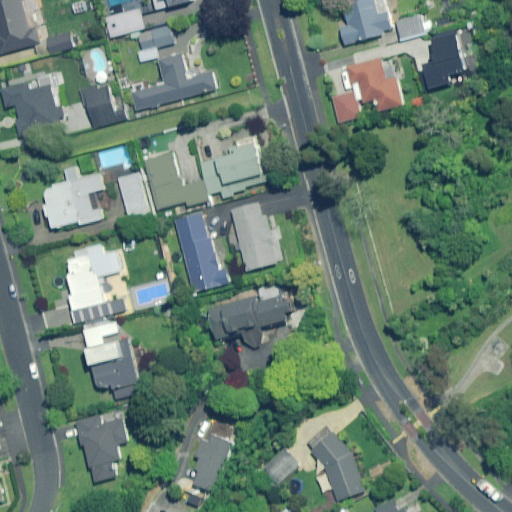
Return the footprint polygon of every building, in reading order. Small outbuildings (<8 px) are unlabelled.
[(0,0),(0,49),(1,56),(35,47),(42,45),(38,30),(29,32),(21,0),(0,0)] [(170,0),(173,8),(197,2),(196,0),(170,0)] [(395,33),(386,0),(360,0),(361,3),(346,7),(351,26),(340,29),(345,47),(395,33)] [(426,23),(424,15),(398,23),(403,42),(437,33),(433,21),(426,23)] [(175,45),(171,26),(138,33),(142,52),(138,53),(140,63),(159,59),(157,49),(175,45)] [(71,32),(46,39),(51,54),(75,47),(71,32)] [(490,47),(488,37),(478,39),(480,50),(490,47)] [(189,78),(183,53),(159,59),(165,84),(131,93),(136,113),(218,91),(213,72),(189,78)] [(382,58),(359,64),(357,56),(323,65),(341,125),(365,118),(361,106),(365,105),(377,101),(380,114),(406,106),(398,79),(389,82),(382,58)] [(7,90),(11,105),(16,103),(21,121),(16,122),(21,142),(65,130),(53,86),(33,91),(30,83),(7,90)] [(114,112),(108,87),(84,92),(93,129),(126,121),(123,110),(114,112)] [(427,97),(414,100),(417,112),(430,108),(427,97)] [(206,181),(210,196),(225,191),(224,187),(266,175),(257,142),(227,151),(229,156),(201,164),(206,181)] [(181,187),(175,166),(172,154),(144,161),(158,211),(187,202),(188,207),(212,201),(210,196),(206,181),(181,187)] [(82,181),(78,166),(65,170),(68,183),(42,191),(53,231),(81,223),(82,226),(104,220),(96,193),(105,191),(101,176),(82,181)] [(151,215),(139,174),(119,180),(131,221),(151,215)] [(264,218),(261,204),(233,212),(250,273),(282,264),(269,216),(264,218)] [(220,269),(203,214),(175,222),(197,294),(231,283),(226,267),(220,269)] [(104,256),(101,242),(85,246),(86,250),(63,256),(73,296),(69,297),(73,312),(105,304),(99,278),(124,272),(119,252),(104,256)] [(289,321),(287,315),(296,313),(292,300),(284,302),(282,297),(259,303),(257,298),(206,312),(214,341),(231,337),(265,328),(265,327),(289,321)] [(115,386),(118,401),(139,395),(137,385),(142,384),(131,341),(107,347),(104,337),(120,333),(118,323),(84,331),(99,386),(103,389),(115,386)] [(126,420),(105,426),(101,415),(75,423),(82,447),(85,446),(97,485),(122,477),(118,462),(124,460),(120,446),(133,443),(126,420)] [(312,450),(309,453),(324,468),(336,503),(366,493),(352,455),(324,424),(304,443),(312,450)] [(232,444),(210,435),(206,444),(199,441),(193,457),(197,458),(192,471),(196,473),(192,485),(212,493),(232,444)] [(398,511),(393,501),(369,511),(405,511),(404,509),(398,511)]
